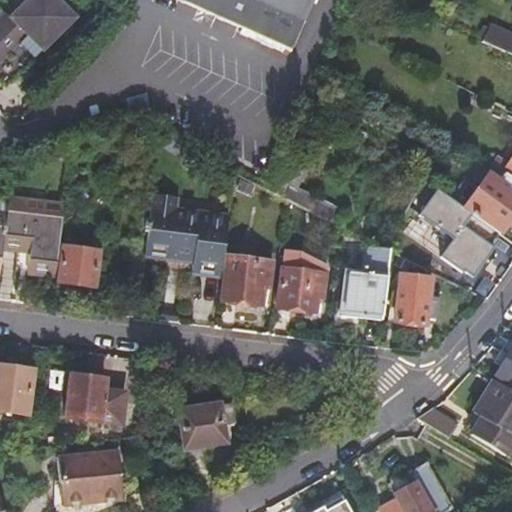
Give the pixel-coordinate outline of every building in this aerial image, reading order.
[(0,19),(0,61),(27,35),(41,49),(52,39),(72,19),(53,0),(26,0),(9,17),(6,13),(0,19)] [(177,0),(289,50),(312,0),(177,0)] [(490,45),(511,54),(511,51),(511,41),(496,33),(490,45)] [(470,105),(475,94),(438,75),(433,87),(470,105)] [(192,147),(165,127),(156,140),(184,160),(192,147)] [(192,147),(184,160),(195,168),(204,155),(192,147)] [(308,163),(278,148),(260,188),(284,199),(309,211),(335,224),(340,211),(296,189),(308,163)] [(491,163),(502,170),(505,166),(507,163),(496,156),(491,163)] [(30,179),(48,181),(50,165),(31,163),(30,179)] [(461,210),(496,236),(511,214),(511,199),(498,188),(501,183),(489,174),(461,210)] [(447,215),(454,205),(433,189),(426,201),(447,215)] [(194,269),(220,272),(227,218),(175,212),(176,198),(151,195),(148,220),(145,219),(144,229),(146,230),(144,250),(178,254),(181,259),(192,261),(191,269),(194,269)] [(284,199),(283,208),(306,218),(309,211),(284,199)] [(52,278),(60,208),(40,206),(39,212),(6,208),(5,214),(0,256),(20,259),(21,254),(28,255),(25,274),(52,278)] [(448,282),(466,292),(494,250),(463,227),(442,257),(458,269),(448,282)] [(58,281),(94,285),(98,253),(62,248),(58,281)] [(340,315),(381,321),(389,251),(385,250),(367,248),(364,274),(345,272),(340,315)] [(220,300),(261,305),(263,286),(269,286),(271,262),(225,256),(220,300)] [(194,276),(219,278),(220,272),(194,269),(194,276)] [(277,307),(314,311),(315,296),(321,296),(323,275),(280,270),(277,307)] [(394,322),(425,325),(426,317),(438,318),(440,294),(429,293),(429,280),(399,275),(394,322)] [(511,342),(507,340),(494,362),(501,367),(496,375),(511,385),(511,342)] [(0,410),(27,414),(32,372),(0,367),(0,410)] [(63,418),(119,425),(123,392),(103,389),(104,381),(68,376),(63,418)] [(511,392),(493,380),(468,421),(475,425),(471,433),(506,454),(511,443),(511,392)] [(224,445),(218,404),(177,411),(183,451),(224,445)] [(429,408),(416,420),(442,435),(451,421),(429,408)] [(61,502),(118,496),(114,454),(89,456),(57,460),(61,502)] [(377,511),(378,511),(441,511),(449,508),(425,466),(412,474),(416,482),(394,495),(396,499),(377,511)] [(323,511),(321,508),(313,511),(348,511),(343,502),(324,511),(323,511)]
